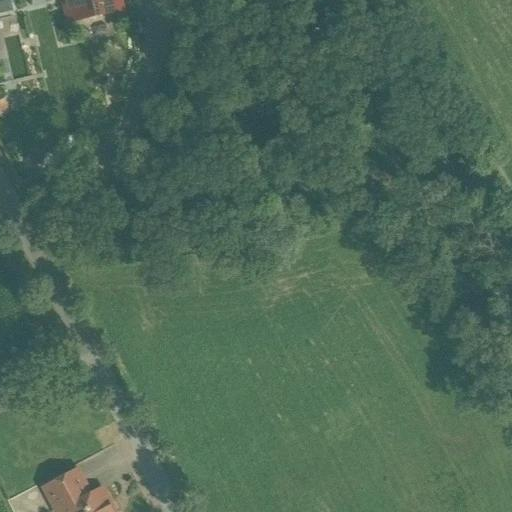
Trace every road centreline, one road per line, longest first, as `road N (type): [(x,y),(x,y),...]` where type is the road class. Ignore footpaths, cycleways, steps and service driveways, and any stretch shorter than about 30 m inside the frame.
road 1 (unclassified): [(0,185),(174,511)]
road 2 (track): [(399,0),(511,200)]
